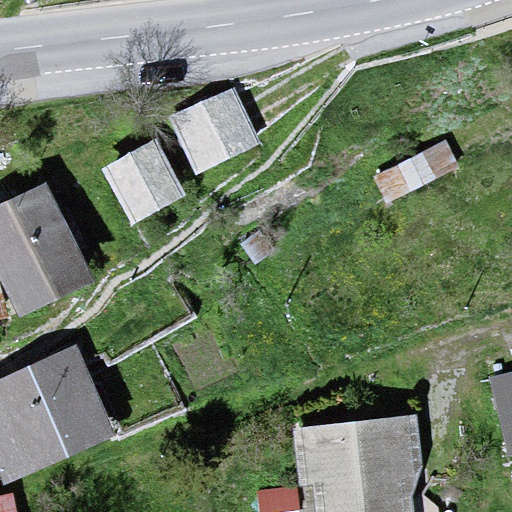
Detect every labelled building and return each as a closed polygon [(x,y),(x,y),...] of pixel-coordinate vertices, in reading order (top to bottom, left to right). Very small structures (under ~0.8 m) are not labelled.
[(257,100),(203,127),(230,181),(285,154),(257,100)] [(188,148),(137,177),(171,237),(222,208),(188,148)] [(76,184),(2,228),(65,334),(139,290),(76,184)] [(14,272),(0,276),(0,338),(30,330),(14,272)] [(76,344),(0,379),(0,475),(3,485),(113,434),(76,344)] [(478,511),(455,427),(333,441),(358,511),(478,511)] [(15,511),(12,493),(0,495),(0,511),(15,511)]
